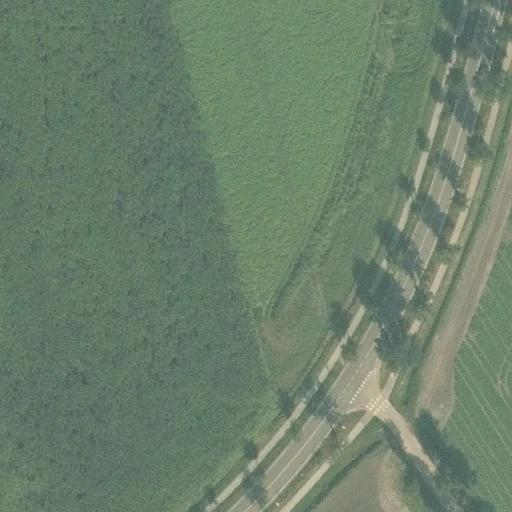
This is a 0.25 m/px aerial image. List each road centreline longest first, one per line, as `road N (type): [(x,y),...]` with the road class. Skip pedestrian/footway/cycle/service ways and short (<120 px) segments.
road 1 (tertiary): [(245,511),(301,449),(403,287),(448,171),(495,0)]
road 2 (track): [(348,382),(405,433),(455,511)]
